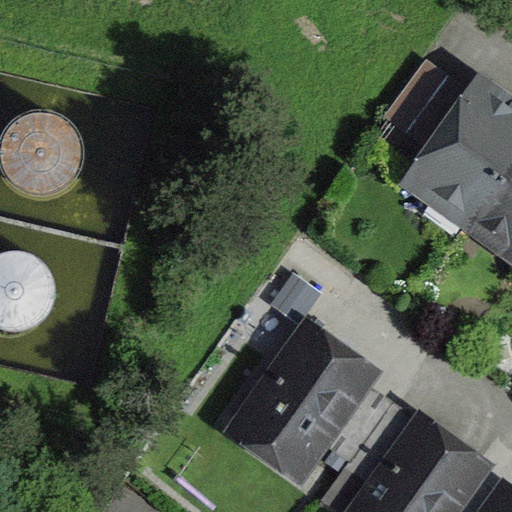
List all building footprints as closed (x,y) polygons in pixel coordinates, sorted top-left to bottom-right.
[(418,179),(470,217),(511,159),(511,111),(482,90),(418,179)] [(0,150),(2,169),(12,183),(27,192),(45,194),(62,188),(74,176),(80,160),(79,143),(70,128),(57,118),(40,114),(21,119),(7,132),(0,150)] [(511,159),(470,217),(511,247),(511,159)] [(0,333),(14,335),(30,329),(43,317),(49,301),(47,284),(39,269),(25,259),(9,255),(0,257),(0,333)] [(350,390),(359,377),(325,353),(327,351),(307,338),(251,416),(304,454),(316,437),(350,462),(381,419),(384,414),(350,390)] [(439,444),(420,430),(412,441),(381,419),(350,462),(345,469),(376,491),(363,510),(365,511),(446,511),(464,487),(461,485),(472,471),(438,446),(439,444)] [(511,511),(511,503),(503,498),(495,509),(464,487),(446,511),(511,511)]
